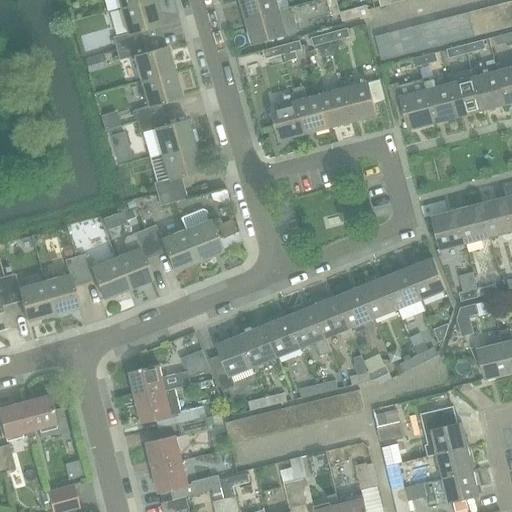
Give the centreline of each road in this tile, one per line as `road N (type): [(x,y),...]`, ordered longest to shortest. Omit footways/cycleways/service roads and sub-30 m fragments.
road 1 (residential): [(272,274),(394,229),(401,210),(382,156),(369,149),(248,186)]
road 2 (residential): [(78,346),(272,274)]
road 3 (residential): [(248,186),(197,0)]
road 4 (residential): [(118,511),(78,346)]
